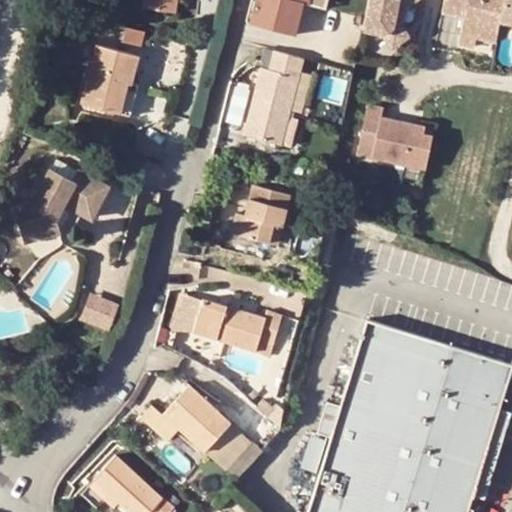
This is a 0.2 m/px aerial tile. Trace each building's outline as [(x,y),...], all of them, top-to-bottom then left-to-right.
[(145,0),(144,7),(175,11),(176,0),(145,0)] [(330,9),(332,0),(278,0),(271,27),(316,39),(325,7),(330,9)] [(332,0),(330,9),(345,13),(348,0),(332,0)] [(418,0),(370,0),(364,31),(384,35),(392,48),(408,37),(399,22),(401,11),(418,0)] [(500,32),(506,0),(445,0),(441,22),(464,27),(460,44),(478,47),(496,51),(500,32)] [(511,0),(506,0),(500,32),(511,34),(511,0)] [(144,50),(148,29),(126,24),(122,46),(144,50)] [(478,47),(460,44),(458,56),(475,59),(478,47)] [(127,81),(132,82),(139,56),(98,45),(82,103),(119,113),(127,81)] [(271,63),(275,50),(266,48),(262,60),(271,63)] [(290,109),(303,57),(275,50),(271,63),(270,70),(262,68),(254,100),(245,134),(281,144),(290,147),(295,129),(297,120),(288,118),(290,109)] [(318,61),(303,57),(290,109),(288,118),(297,120),(295,129),(301,131),(305,114),(318,61)] [(127,81),(119,113),(131,116),(140,84),(132,82),(127,81)] [(373,162),(426,173),(433,141),(424,139),(414,137),(415,129),(381,122),(373,162)] [(426,131),(415,129),(414,137),(424,139),(426,131)] [(50,167),(72,178),(78,168),(56,157),(50,167)] [(74,226),(81,211),(86,213),(93,199),(99,201),(107,185),(78,168),(72,178),(50,167),(31,204),(15,208),(22,234),(52,226),(56,217),(74,226)] [(274,223),(282,225),(290,195),(254,185),(246,215),(238,213),(232,231),(269,242),(274,223)] [(86,213),(91,216),(99,201),(93,199),(86,213)] [(52,226),(22,234),(24,242),(61,233),(56,217),(52,226)] [(274,223),(269,242),(277,244),(282,225),(274,223)] [(114,329),(125,302),(93,289),(83,316),(114,329)] [(173,330),(193,331),(197,319),(203,298),(186,292),(173,330)] [(230,298),(219,295),(217,303),(227,306),(230,298)] [(203,298),(197,319),(193,331),(224,340),(256,350),(259,339),(273,343),(281,314),(267,310),(266,317),(227,306),(217,303),(203,298)] [(467,511),(473,494),(500,408),(511,370),(511,364),(368,320),(342,405),(332,437),(319,477),(307,511),(467,511)] [(259,339),(256,350),(270,355),(273,343),(259,339)] [(164,413),(179,427),(205,450),(231,422),(190,385),(164,413)] [(317,432),(332,437),(342,405),(327,401),(317,432)] [(164,413),(156,406),(146,417),(169,438),(179,427),(164,413)] [(511,411),(500,408),(473,494),(485,497),(511,414),(511,411)] [(18,434),(27,442),(40,427),(31,419),(18,434)] [(332,437),(317,432),(314,431),(302,471),(319,477),(332,437)] [(165,511),(158,505),(164,498),(116,456),(94,480),(118,502),(129,511),(165,511)] [(118,502),(94,480),(89,486),(114,508),(118,502)] [(158,505),(165,511),(171,511),(174,508),(164,498),(158,505)]
